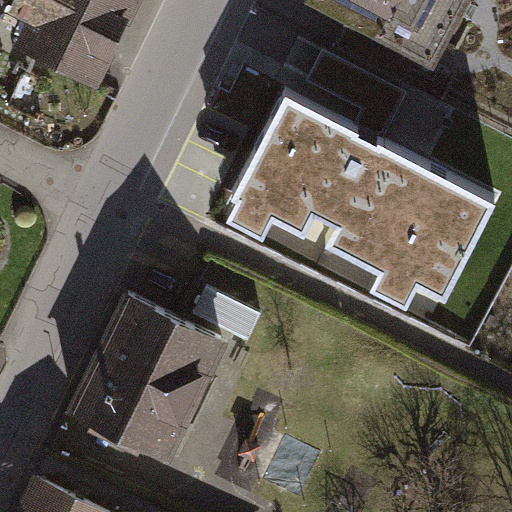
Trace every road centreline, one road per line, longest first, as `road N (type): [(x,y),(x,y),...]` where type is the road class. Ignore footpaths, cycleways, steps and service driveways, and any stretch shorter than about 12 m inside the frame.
road 1 (residential): [(111,200),(0,440)]
road 2 (residential): [(213,0),(111,200)]
road 3 (residential): [(0,143),(111,200)]
